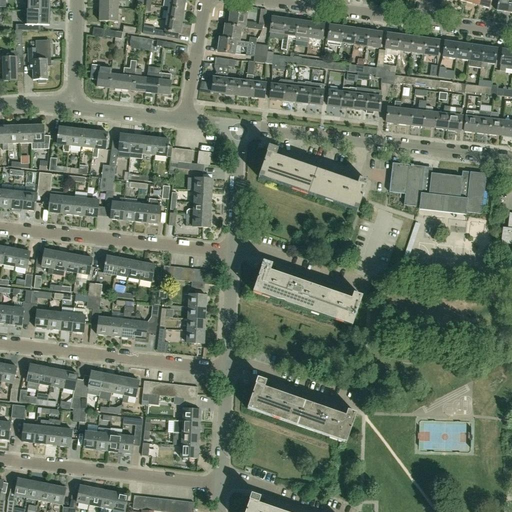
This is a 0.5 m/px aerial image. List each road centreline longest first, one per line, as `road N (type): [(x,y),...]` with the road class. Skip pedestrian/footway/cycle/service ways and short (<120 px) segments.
road 1 (residential): [(511,158),(239,125)]
road 2 (residential): [(231,253),(0,228)]
road 3 (residential): [(225,371),(0,345)]
road 4 (residential): [(219,485),(0,460)]
road 5 (residential): [(361,403),(226,358)]
road 6 (residential): [(357,281),(231,241)]
road 7 (residential): [(185,119),(202,0)]
